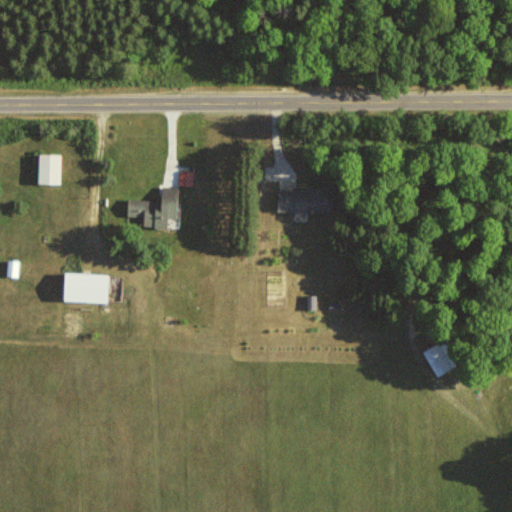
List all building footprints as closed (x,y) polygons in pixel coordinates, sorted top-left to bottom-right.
[(40,183),(62,183),(62,153),(40,153),(40,183)] [(179,219),(180,186),(162,186),(161,200),(129,199),(129,216),(145,216),(145,226),(170,227),(171,218),(179,219)] [(279,211),(335,211),(335,188),(280,188),(279,211)] [(68,299),(123,300),(123,272),(69,271),(68,299)] [(463,361),(448,337),(423,352),(439,376),(463,361)]
